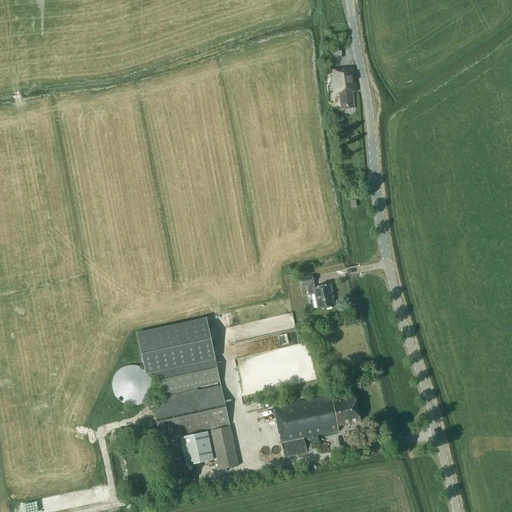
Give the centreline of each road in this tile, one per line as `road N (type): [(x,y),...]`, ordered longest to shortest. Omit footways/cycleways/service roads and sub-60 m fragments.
road 1 (tertiary): [(459,511),(392,277),(349,0)]
road 2 (unknown): [(437,427),(265,466)]
